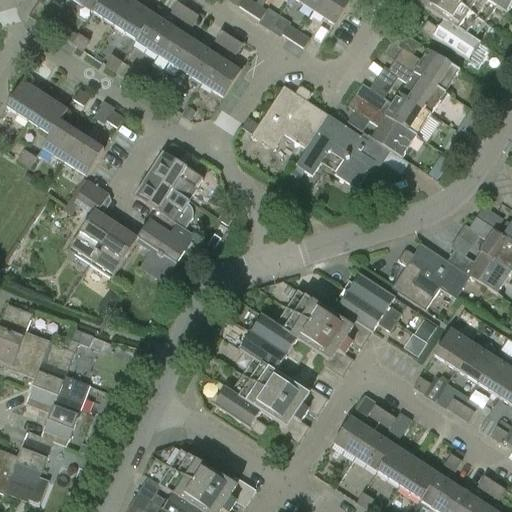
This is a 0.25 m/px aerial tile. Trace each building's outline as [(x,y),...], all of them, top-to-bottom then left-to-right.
[(101,0),(70,0),(69,1),(91,16),(101,0)] [(113,30),(131,2),(128,0),(101,0),(91,16),(113,30)] [(249,16),(256,5),(247,0),(244,0),(239,9),(249,16)] [(259,0),(256,5),(249,16),(260,23),(266,12),(261,9),(266,0),(259,0)] [(291,0),(313,15),(322,0),(291,0)] [(351,0),(322,0),(313,15),(334,29),(353,1),(351,0)] [(421,5),(412,0),(400,0),(398,3),(415,14),(421,5)] [(423,0),(421,5),(415,14),(418,16),(423,14),(425,11),(444,24),(474,42),(495,9),(481,0),(423,0)] [(511,0),(481,0),(495,9),(506,17),(511,7),(511,0)] [(153,16),(131,2),(113,30),(135,44),(153,16)] [(181,22),(188,12),(177,5),(170,15),(181,22)] [(270,34),(279,17),(268,10),(258,26),(270,34)] [(198,18),(188,12),(181,22),(192,29),(198,18)] [(157,58),(175,30),(153,16),(135,44),(157,58)] [(290,25),(279,17),(270,34),(281,40),(282,37),(289,27),(290,25)] [(474,42),(444,24),(440,30),(427,22),(420,33),(468,64),(480,46),(474,42)] [(293,44),(299,34),(289,27),(282,37),(293,44)] [(197,45),(175,30),(157,58),(179,73),(197,45)] [(225,50),(231,40),(221,33),(214,43),(225,50)] [(310,41),(299,34),(293,44),(303,51),(310,41)] [(231,40),(225,50),(235,57),(241,47),(231,40)] [(201,87),(219,59),(197,45),(179,73),(201,87)] [(112,51),(103,62),(132,85),(141,73),(112,51)] [(402,51),(395,62),(444,95),(459,73),(427,53),(420,63),(402,51)] [(241,73),(219,59),(201,87),(223,101),(241,73)] [(444,95),(395,62),(387,74),(405,86),(398,96),(430,117),(444,95)] [(27,125),(46,97),(23,83),(5,111),(27,125)] [(284,138),(306,152),(328,118),(307,104),(312,97),(300,89),(295,97),(284,89),(250,139),(273,154),(284,138)] [(73,102),(84,109),(91,99),(80,92),(73,102)] [(416,138),(430,117),(398,96),(392,106),(373,95),(366,106),(416,138)] [(68,112),(46,97),(27,125),(48,138),(50,140),(61,124),(68,112)] [(416,138),(366,106),(355,98),(347,110),(374,128),(367,138),(368,139),(388,152),(401,161),(416,138)] [(118,130),(119,127),(124,120),(113,113),(106,123),(118,130)] [(388,152),(368,139),(366,143),(328,118),(306,152),(295,168),(312,179),(321,165),(319,164),(330,148),(346,159),(334,177),(356,192),(373,164),(378,168),(388,152)] [(250,139),(258,127),(248,120),(240,132),(250,139)] [(64,165),(82,137),(61,124),(50,140),(48,138),(41,150),(64,165)] [(104,151),(82,137),(64,165),(86,179),(104,151)] [(148,177),(188,203),(203,181),(192,174),(199,164),(172,146),(166,151),(162,155),(148,177)] [(36,160),(25,153),(19,163),(30,171),(36,160)] [(134,198),(156,213),(185,232),(191,222),(193,219),(193,215),(193,213),(192,211),(191,209),(189,207),(187,206),(188,203),(148,177),(134,198)] [(90,267),(116,226),(99,215),(102,211),(95,206),(103,193),(88,184),(83,181),(63,213),(70,217),(79,203),(94,213),(67,253),(90,267)] [(156,213),(138,241),(137,242),(151,251),(139,269),(164,285),(194,238),(185,232),(156,213)] [(511,243),(503,238),(503,237),(476,220),(469,232),(488,244),(481,254),(511,274),(511,273),(511,243)] [(138,241),(116,226),(90,267),(111,281),(137,242),(138,241)] [(511,274),(481,254),(474,265),(455,252),(448,263),(421,245),(421,246),(470,279),(497,297),(511,274)] [(470,279),(421,246),(414,257),(405,251),(397,264),(406,269),(391,291),(425,314),(439,292),(455,303),(470,279)] [(348,295),(395,325),(400,317),(390,310),(395,301),(359,278),(348,295)] [(297,293),(275,328),(298,343),(324,359),(321,363),(323,367),(326,369),(332,361),(337,352),(346,358),(353,347),(345,342),(350,333),(356,325),(349,321),(346,325),(297,293)] [(336,312),(349,321),(356,325),(356,324),(373,335),(378,327),(389,334),(395,325),(348,295),(336,312)] [(0,368),(36,382),(50,345),(26,336),(33,317),(6,307),(0,323),(0,368)] [(261,319),(250,335),(299,367),(305,358),(294,350),(298,343),(275,328),(261,319)] [(350,333),(367,344),(373,335),(356,324),(356,325),(350,333)] [(455,373),(473,345),(451,331),(433,359),(455,373)] [(67,352),(50,345),(36,382),(26,407),(50,417),(65,379),(78,346),(98,354),(102,342),(75,332),(67,352)] [(367,344),(350,333),(345,342),(353,347),(361,353),(367,344)] [(277,376),(282,368),(293,376),(299,367),(250,335),(239,353),(253,362),(253,361),(277,376)] [(455,373),(477,387),(495,359),(473,345),(455,373)] [(354,363),(346,358),(337,352),(332,361),(348,372),(354,363)] [(477,387),(499,401),(511,379),(511,370),(495,359),(477,387)] [(253,361),(253,362),(231,395),(262,415),(262,416),(279,427),(276,430),(279,435),(281,437),(287,428),(293,419),(302,425),(309,414),(300,409),(306,400),(312,391),(309,389),(305,390),(303,393),(277,376),(253,361)] [(348,372),(332,361),(326,369),(343,380),(348,372)] [(424,397),(436,379),(425,372),(413,390),(424,397)] [(50,417),(41,439),(52,444),(52,445),(66,450),(89,388),(65,379),(50,417)] [(511,379),(499,401),(511,409),(511,379)] [(231,395),(226,391),(214,409),(263,441),(269,431),(257,423),(262,416),(262,415),(231,395)] [(328,402),(312,391),(306,400),(323,411),(328,402)] [(457,418),(468,401),(457,393),(446,412),(457,418)] [(323,411),(306,400),(300,409),(309,414),(317,419),(323,411)] [(478,408),(468,401),(457,418),(468,425),(478,408)] [(368,418),(379,425),(385,415),(375,408),(368,418)] [(385,415),(379,425),(389,432),(395,421),(385,415)] [(310,430),(302,425),(293,419),(287,428),(304,439),(310,430)] [(355,460),(373,433),(350,419),(333,446),(355,460)] [(501,446),(510,432),(511,429),(500,422),(490,439),(501,446)] [(304,439),(287,428),(281,437),(298,448),(304,439)] [(395,448),(373,433),(355,460),(377,475),(395,448)] [(39,479),(52,445),(52,444),(41,439),(28,434),(18,460),(4,496),(39,509),(49,483),(39,479)] [(395,448),(377,475),(399,489),(417,462),(395,448)] [(0,496),(3,497),(4,496),(18,460),(0,453),(0,496)] [(159,487),(174,497),(197,511),(232,511),(235,508),(227,502),(233,492),(240,482),(238,481),(231,482),(230,484),(181,453),(159,487)] [(450,457),(444,467),(455,474),(461,464),(450,457)] [(438,476),(417,462),(399,489),(421,503),(438,476)] [(434,511),(446,511),(460,491),(438,476),(421,503),(434,511)] [(488,496),(494,486),(483,479),(477,489),(488,496)] [(257,493),(240,482),(233,492),(250,503),(257,493)] [(494,486),(488,496),(485,499),(493,504),(496,501),(499,503),(505,492),(494,486)] [(137,497),(160,511),(197,511),(174,497),(169,505),(156,496),(155,498),(142,490),(137,497)] [(477,511),(482,505),(460,491),(446,511),(477,511)] [(244,511),(250,503),(233,492),(227,502),(235,508),(242,511),(244,511)] [(362,495),(356,506),(365,511),(367,511),(374,503),(362,495)] [(160,511),(137,497),(132,504),(144,511),(160,511)]
